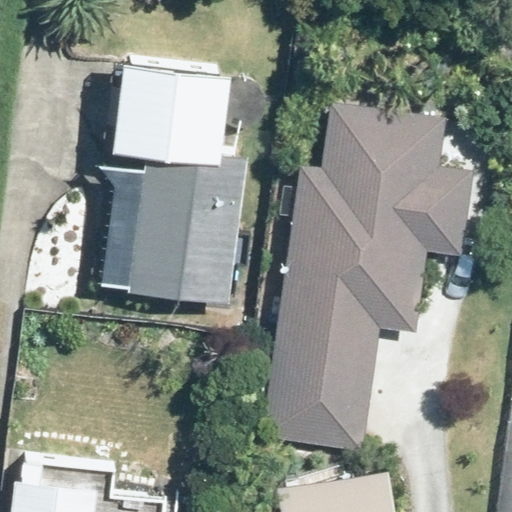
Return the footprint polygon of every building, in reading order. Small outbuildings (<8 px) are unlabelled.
[(110,141),(144,146),(128,271),(229,285),(248,131),(221,128),(231,45),(122,33),(110,141)] [(301,163),(263,435),(357,448),(374,324),(417,330),(428,248),(461,252),(473,173),(441,168),(447,119),(332,103),(323,166),(301,163)] [(75,381),(73,409),(96,411),(99,383),(75,381)] [(7,511),(163,511),(167,484),(114,478),(116,452),(19,442),(19,448),(15,448),(7,511)] [(281,483),(284,511),(397,511),(391,469),(281,483)]
